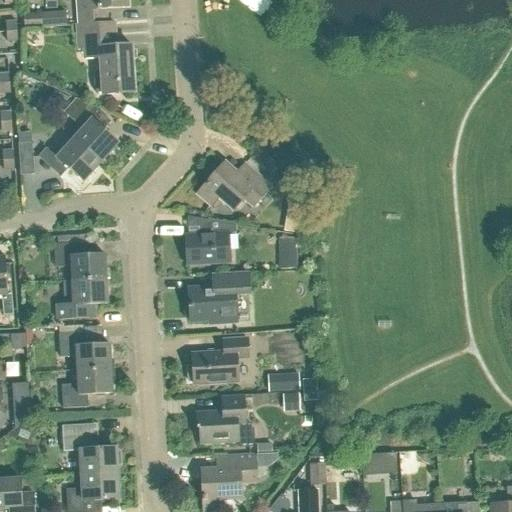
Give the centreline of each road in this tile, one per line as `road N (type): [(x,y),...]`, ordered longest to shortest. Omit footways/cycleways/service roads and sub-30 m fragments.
road 1 (residential): [(158,511),(139,211)]
road 2 (residential): [(139,211),(179,167),(192,132),(184,0)]
road 3 (residential): [(139,211),(121,202),(69,205),(42,223),(0,225)]
